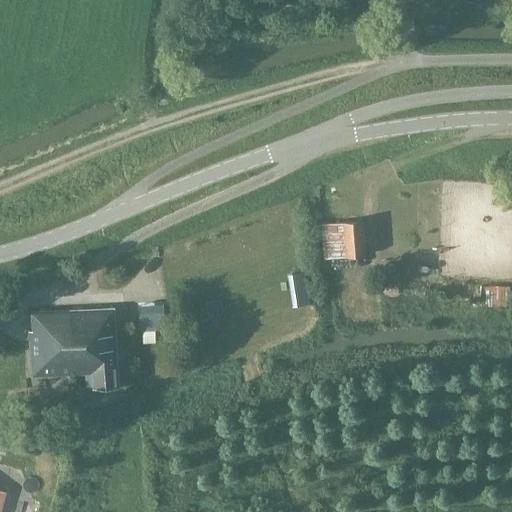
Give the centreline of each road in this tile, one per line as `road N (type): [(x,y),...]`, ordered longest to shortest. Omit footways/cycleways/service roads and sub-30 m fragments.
road 1 (track): [(0,186),(175,118),(377,74)]
road 2 (tertiary): [(324,141),(206,175),(0,254)]
road 3 (unclassified): [(511,91),(416,99),(324,141)]
road 4 (tertiary): [(511,120),(324,141)]
